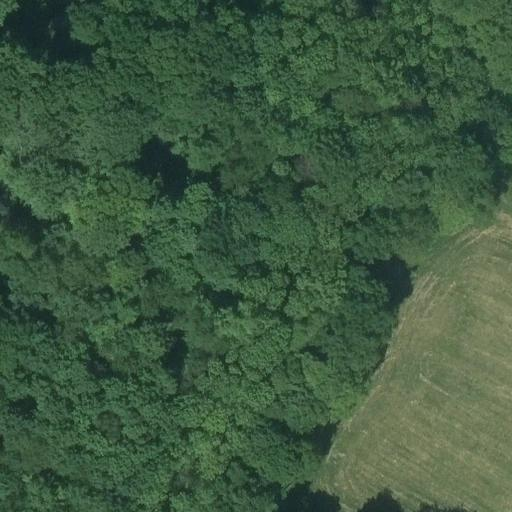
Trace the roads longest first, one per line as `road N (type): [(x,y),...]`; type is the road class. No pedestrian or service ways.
road 1 (unknown): [(0,419),(306,0)]
road 2 (track): [(0,373),(274,0)]
road 3 (track): [(159,0),(0,39)]
